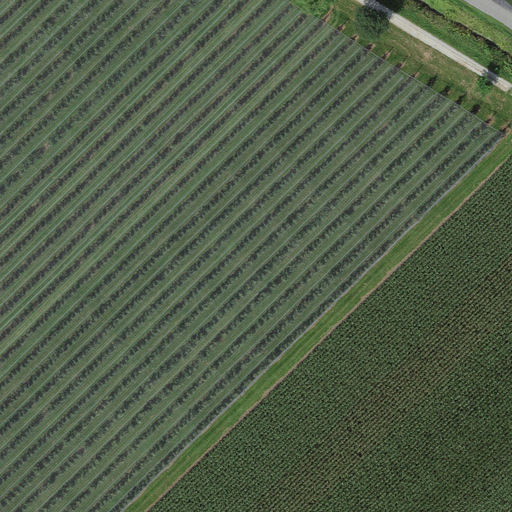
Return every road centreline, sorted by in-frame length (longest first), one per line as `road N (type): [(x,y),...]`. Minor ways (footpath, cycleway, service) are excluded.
road 1 (track): [(136,511),(511,140)]
road 2 (track): [(511,88),(367,0)]
